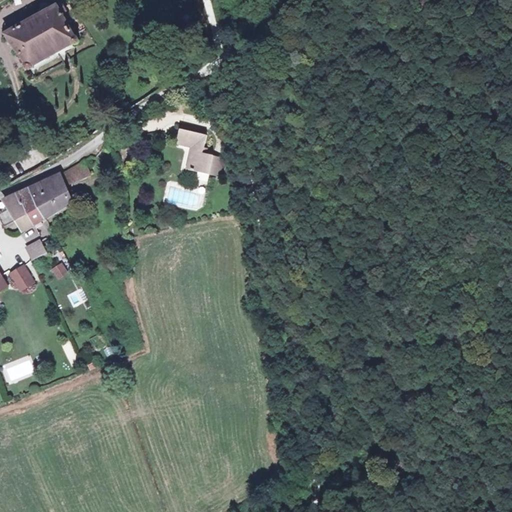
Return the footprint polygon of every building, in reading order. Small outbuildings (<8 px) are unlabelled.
[(3,35),(19,67),(18,69),(18,71),(19,72),(20,73),(22,74),(23,73),(25,71),(26,65),(72,41),(74,41),(76,40),(77,39),(78,38),(78,37),(77,35),(75,33),(67,31),(60,16),(64,14),(60,6),(3,35)] [(186,166),(209,170),(213,151),(201,149),(204,131),(178,126),(175,140),(192,143),(186,166)] [(213,151),(209,170),(222,173),(226,153),(213,151)] [(67,169),(30,186),(37,198),(46,215),(74,198),(71,191),(66,182),(72,177),(67,169)] [(17,192),(25,204),(37,198),(30,186),(17,192)] [(71,191),(74,198),(81,194),(77,188),(71,191)] [(35,221),(25,204),(17,192),(6,197),(11,206),(2,212),(11,227),(20,221),(24,226),(35,221)] [(37,198),(25,204),(35,221),(46,215),(37,198)] [(43,239),(49,251),(56,247),(57,247),(50,235),(43,239)] [(51,255),(49,251),(43,239),(26,248),(32,261),(39,258),(40,260),(51,255)] [(50,267),(58,280),(68,273),(60,261),(50,267)] [(25,263),(12,271),(22,288),(35,280),(25,263)] [(0,289),(9,284),(1,272),(0,272),(0,289)] [(77,288),(65,293),(70,304),(82,299),(77,288)]
